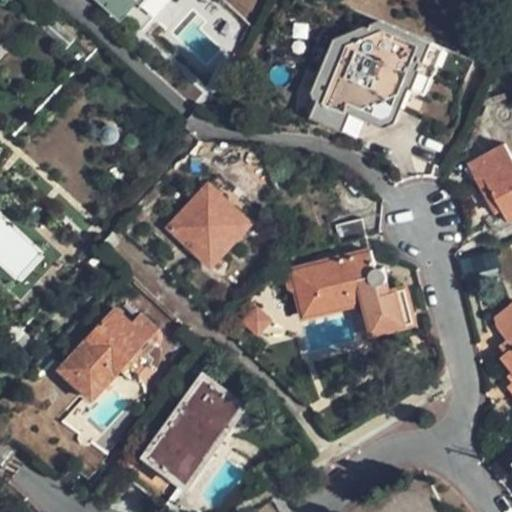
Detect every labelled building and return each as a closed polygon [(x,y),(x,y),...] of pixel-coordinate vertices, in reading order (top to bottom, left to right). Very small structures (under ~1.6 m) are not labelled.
[(100,0),(123,20),(139,1),(138,0),(100,0)] [(116,29),(135,46),(176,0),(138,0),(139,1),(123,20),(116,29)] [(400,92),(425,45),(375,19),(368,22),(366,21),(363,28),(360,25),(314,46),(296,79),(297,87),(302,90),(314,96),(305,116),(326,127),(336,109),(349,115),(387,109),(391,108),(400,92)] [(429,71),(439,53),(425,45),(400,92),(414,100),(429,71)] [(467,68),(439,53),(429,71),(458,85),(467,68)] [(314,96),(302,90),(292,110),(305,116),(314,96)] [(336,109),(326,127),(339,134),(349,115),(336,109)] [(387,109),(349,115),(367,126),(379,123),(387,109)] [(511,213),(511,149),(509,144),(474,165),(493,197),(499,194),(511,213)] [(211,184),(253,223),(262,213),(219,174),(211,184)] [(213,267),(253,223),(211,184),(170,229),(213,267)] [(340,243),(366,237),(362,218),(335,223),(340,243)] [(373,269),(366,237),(340,243),(331,245),(335,258),(292,269),(287,277),(289,286),(295,290),(301,316),(362,301),(370,333),(413,323),(405,288),(388,292),(382,267),(373,269)] [(274,315),(285,304),(272,290),(260,300),(274,315)] [(511,301),(511,300),(492,318),(494,327),(509,341),(502,348),(508,355),(505,358),(511,365),(511,301)] [(246,323),(263,333),(274,314),(257,305),(246,323)] [(95,400),(156,331),(142,319),(136,326),(115,308),(60,370),(95,400)] [(24,332),(11,320),(2,327),(15,340),(24,332)] [(207,381),(156,447),(149,456),(130,480),(155,499),(175,473),(189,483),(230,430),(234,433),(238,433),(245,429),(249,421),(250,417),(248,413),(207,381)] [(149,456),(156,447),(151,443),(144,453),(149,456)] [(86,482),(109,456),(94,444),(73,471),(86,482)]
